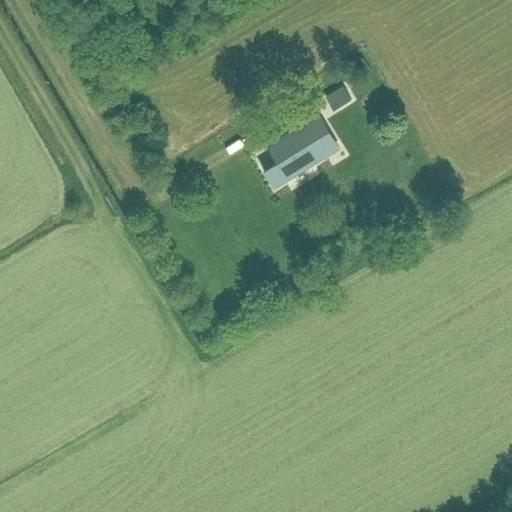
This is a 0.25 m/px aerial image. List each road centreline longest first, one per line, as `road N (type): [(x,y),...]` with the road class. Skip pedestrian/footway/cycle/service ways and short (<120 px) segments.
road 1 (track): [(25,0),(129,171),(150,186),(167,187),(248,138)]
road 2 (track): [(109,228),(0,28)]
